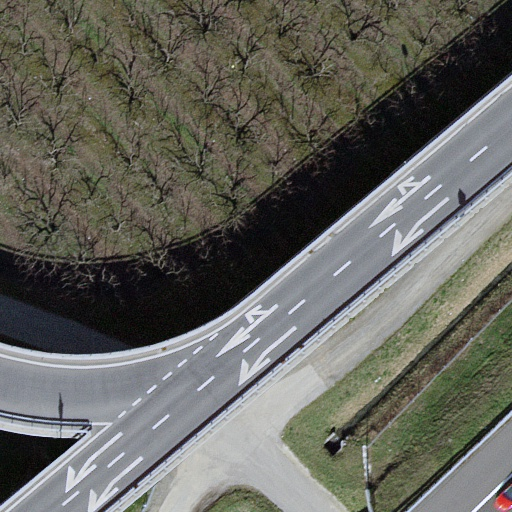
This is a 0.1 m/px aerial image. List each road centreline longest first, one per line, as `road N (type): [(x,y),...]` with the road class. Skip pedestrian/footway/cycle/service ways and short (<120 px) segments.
road 1 (track): [(168,511),(231,434),(511,196)]
road 2 (motorway): [(511,128),(208,385)]
road 3 (track): [(0,315),(162,386),(231,434),(311,511)]
road 4 (motorway): [(208,385),(136,398),(0,390)]
road 5 (motorway): [(208,385),(58,511)]
